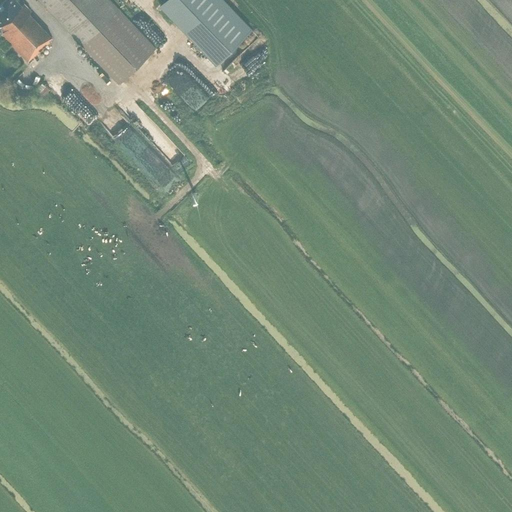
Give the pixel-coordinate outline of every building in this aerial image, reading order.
[(23,4),(21,6),(15,0),(4,0),(0,4),(0,24),(1,26),(0,26),(0,33),(28,63),(50,42),(48,41),(52,38),(29,14),(31,12),(23,4)] [(38,0),(118,84),(155,49),(118,10),(108,0),(38,0)] [(165,0),(160,5),(215,64),(250,31),(221,0),(165,0)] [(74,55),(95,73),(100,67),(79,49),(74,55)] [(157,66),(195,108),(209,95),(171,54),(157,66)] [(42,94),(50,86),(43,78),(34,87),(42,94)]
